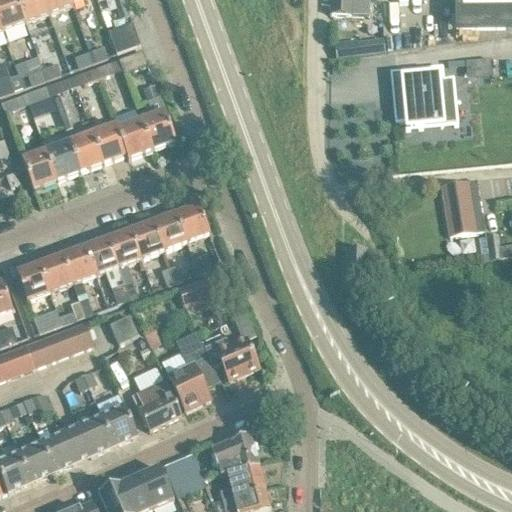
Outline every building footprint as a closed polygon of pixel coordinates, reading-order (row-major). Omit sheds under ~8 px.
[(26,27),(15,0),(3,0),(0,1),(0,29),(2,36),(26,27)] [(49,19),(41,0),(15,0),(26,27),(49,19)] [(72,10),(68,0),(41,0),(49,19),(72,10)] [(68,0),(72,10),(73,10),(72,6),(88,0),(68,0)] [(122,0),(121,0),(114,3),(121,23),(130,20),(122,0)] [(330,0),(330,18),(369,19),(369,0),(330,0)] [(511,0),(454,0),(455,31),(475,31),(511,30),(511,0)] [(137,39),(132,27),(108,36),(116,58),(125,55),(140,50),(137,39)] [(26,33),(31,49),(43,45),(37,29),(26,33)] [(383,41),(370,43),(372,57),(385,56),(383,41)] [(360,47),(340,49),(341,61),(361,59),(360,47)] [(93,67),(108,61),(104,50),(89,56),(93,67)] [(124,79),(129,77),(148,70),(142,55),(119,64),(122,74),(124,79)] [(78,72),(93,67),(89,56),(74,62),(78,72)] [(0,100),(14,96),(4,66),(0,67),(0,100)] [(95,72),(99,83),(114,77),(110,67),(95,72)] [(46,84),(62,79),(58,68),(42,73),(46,84)] [(399,109),(393,109),(395,126),(405,125),(406,133),(423,132),(423,126),(447,124),(446,108),(453,107),(451,84),(454,84),(453,82),(444,82),(442,70),(396,75),(399,109)] [(91,74),(80,78),(84,88),(99,83),(95,72),(91,74)] [(31,90),(46,84),(42,73),(27,79),(31,90)] [(52,100),(75,92),(71,81),(48,90),(52,100)] [(176,147),(159,101),(155,89),(144,93),(147,105),(153,120),(140,124),(152,155),(168,149),(167,148),(174,145),(175,147),(176,147)] [(29,109),(52,100),(48,90),(25,98),(29,109)] [(5,117),(29,109),(25,98),(1,107),(5,117)] [(65,135),(73,132),(62,100),(54,103),(65,135)] [(152,155),(140,124),(118,133),(116,129),(129,164),(145,158),(144,156),(151,154),(151,156),(152,155)] [(129,164),(116,129),(92,138),(103,169),(104,169),(104,167),(110,164),(111,166),(127,160),(128,164),(129,164)] [(88,175),(103,169),(92,138),(69,146),(80,177),(81,177),(80,175),(87,173),(88,175)] [(0,145),(0,159),(8,156),(4,144),(0,145)] [(64,183),(80,177),(69,146),(46,155),(57,186),(58,186),(57,184),(64,181),(64,183)] [(41,192),(57,186),(46,155),(22,163),(33,195),(34,194),(33,192),(40,190),(41,192)] [(0,159),(0,162),(3,172),(13,168),(8,156),(0,159)] [(15,177),(6,180),(10,192),(20,189),(15,177)] [(450,241),(485,235),(476,184),(441,190),(450,241)] [(186,247),(191,245),(210,239),(199,209),(176,218),(186,247)] [(164,255),(186,247),(176,218),(153,226),(164,255)] [(141,264),(164,255),(153,226),(131,234),(141,264)] [(118,272),(141,264),(131,234),(108,243),(118,272)] [(511,248),(500,251),(498,239),(486,240),(489,264),(511,260),(511,248)] [(108,243),(85,251),(95,281),(105,277),(111,293),(117,309),(122,308),(130,304),(124,289),(118,272),(108,243)] [(86,297),(82,285),(95,281),(85,251),(62,260),(73,289),(77,301),(86,297)] [(366,279),(366,252),(346,252),(346,278),(366,279)] [(197,280),(206,276),(213,274),(207,258),(200,260),(192,263),(197,280)] [(50,297),(73,289),(62,260),(40,268),(50,297)] [(27,306),(50,297),(40,268),(16,276),(27,306)] [(176,288),(184,285),(178,269),(170,272),(176,288)] [(167,291),(176,288),(170,272),(161,275),(167,291)] [(185,311),(216,299),(210,283),(179,294),(185,311)] [(130,304),(139,301),(133,285),(124,289),(130,304)] [(0,321),(13,316),(2,286),(0,286),(0,321)] [(88,302),(79,305),(85,321),(94,318),(88,302)] [(62,330),(85,321),(79,305),(79,306),(71,308),(73,316),(59,321),(62,330)] [(39,338),(62,330),(59,321),(57,314),(33,322),(39,338)] [(120,349),(139,340),(130,320),(111,329),(120,349)] [(72,359),(94,350),(85,328),(63,336),(72,359)] [(0,352),(18,346),(12,330),(0,334),(0,352)] [(51,367),(72,359),(63,336),(42,345),(51,367)] [(185,417),(211,404),(206,394),(220,387),(196,337),(176,347),(186,370),(167,380),(185,417)] [(229,350),(226,343),(205,352),(214,372),(221,369),(229,386),(258,373),(245,343),(229,350)] [(34,373),(51,367),(42,345),(25,351),(34,373)] [(21,379),(34,373),(25,351),(12,356),(21,379)] [(0,363),(8,384),(21,379),(12,356),(0,360),(0,363)] [(88,393),(97,389),(92,376),(83,380),(88,393)] [(79,396),(88,393),(83,380),(74,384),(79,396)] [(132,400),(139,415),(149,436),(181,420),(173,402),(165,384),(132,400)] [(32,402),(37,415),(40,420),(54,413),(51,405),(48,399),(38,399),(32,402)] [(37,415),(32,402),(23,406),(28,416),(29,419),(37,415)] [(23,406),(12,412),(16,421),(28,416),(23,406)] [(114,451),(137,441),(129,422),(124,410),(100,420),(114,451)] [(0,416),(5,429),(14,425),(9,412),(0,416)] [(90,462),(114,451),(100,420),(76,431),(90,462)] [(56,440),(51,430),(45,433),(62,474),(86,464),(90,462),(76,431),(73,432),(56,440)] [(35,486),(62,474),(45,433),(37,437),(41,446),(21,455),(35,486)] [(218,480),(258,468),(259,468),(250,436),(229,445),(229,446),(211,454),(218,480)] [(0,480),(7,498),(31,487),(35,486),(21,455),(0,464),(0,480)] [(193,458),(183,462),(192,483),(202,479),(201,476),(193,458)] [(183,462),(174,466),(183,487),(192,483),(183,462)] [(174,466),(164,470),(173,491),(183,487),(174,466)] [(265,492),(258,468),(218,480),(218,481),(226,478),(230,493),(220,495),(222,503),(222,504),(265,492)] [(160,472),(139,481),(153,511),(158,511),(174,505),(160,472)] [(183,487),(173,491),(175,496),(181,493),(184,500),(206,491),(203,484),(204,483),(202,479),(192,483),(183,487)] [(120,488),(119,489),(128,511),(153,511),(139,481),(120,489),(120,488)] [(115,492),(98,499),(99,499),(104,511),(128,511),(119,489),(114,491),(115,492)] [(268,511),(270,511),(265,492),(222,504),(222,503),(212,506),(214,511),(220,511),(224,510),(224,511),(268,511)]
